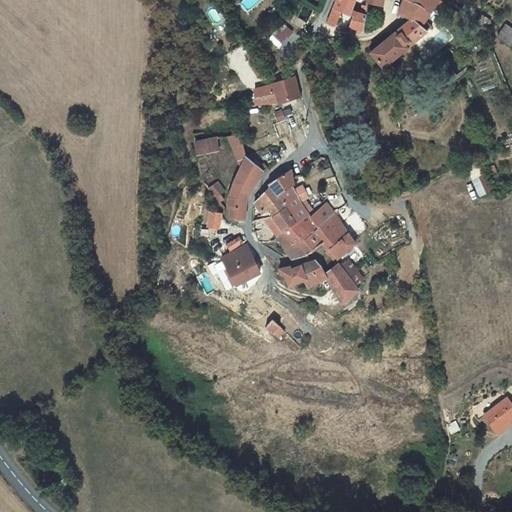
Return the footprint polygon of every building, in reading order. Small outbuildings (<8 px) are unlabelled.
[(357,0),(337,0),(326,27),(334,31),(342,17),(350,21),(349,31),(361,34),(364,30),(366,23),(368,8),(362,6),(358,12),(354,10),(357,0)] [(380,25),(382,0),(368,0),(368,8),(366,23),(380,25)] [(401,0),(403,1),(431,11),(436,4),(438,0),(401,0)] [(439,0),(438,0),(436,4),(456,19),(459,13),(441,1),(439,0)] [(431,11),(403,1),(398,14),(410,22),(373,56),(389,72),(414,49),(435,28),(425,19),(431,11)] [(474,23),(464,16),(460,22),(481,37),(486,33),(474,23)] [(284,20),(273,32),(283,42),(294,31),(284,20)] [(498,41),(511,50),(511,30),(507,27),(498,41)] [(296,79),(278,85),(281,96),(284,105),(301,100),(296,79)] [(199,154),(222,150),(219,135),(197,139),(199,154)] [(239,175),(246,160),(241,136),(230,139),(239,175)] [(268,174),(246,160),(239,175),(233,188),(225,212),(232,219),(248,218),(248,206),(253,194),(268,174)] [(473,177),(480,196),(492,191),(485,173),(473,177)] [(281,199),(294,189),(296,187),(295,180),(291,174),(272,188),(274,191),(281,199)] [(212,180),(205,184),(212,196),(221,206),(226,202),(222,198),(226,196),(217,183),(215,185),(212,180)] [(299,223),(312,213),(294,189),(281,199),(287,208),(299,223)] [(287,208),(281,199),(274,191),(258,206),(264,214),(270,210),(276,217),(287,208)] [(314,216),(322,226),(336,214),(328,204),(314,216)] [(292,227),(299,235),(304,231),(299,223),(287,208),(276,217),(281,224),(286,231),(292,227)] [(344,216),(340,211),(336,214),(322,226),(315,231),(324,244),(334,257),(339,259),(357,245),(339,219),(344,216)] [(322,226),(314,216),(312,213),(299,223),(304,231),(299,235),(305,242),(313,253),(324,244),(315,231),(322,226)] [(210,215),(208,229),(221,230),(223,219),(222,217),(210,215)] [(305,242),(299,235),(292,227),(286,231),(279,239),(289,252),(305,242)] [(244,243),(241,238),(216,250),(228,252),(244,243)] [(313,253),(305,242),(289,252),(292,258),(303,259),(313,253)] [(262,274),(247,246),(223,259),(230,272),(238,287),(262,274)] [(340,263),(360,292),(369,285),(349,257),(340,263)] [(291,267),(279,272),(284,279),(286,278),(291,287),(304,282),(309,289),(314,286),(321,294),(331,288),(342,303),(360,292),(340,263),(328,271),(321,262),(295,271),(291,267)] [(320,331),(330,324),(326,317),(315,326),(320,331)] [(281,339),(287,334),(277,321),(268,328),(274,336),(278,334),(281,339)] [(495,432),(511,419),(511,408),(507,402),(483,419),(495,432)]
